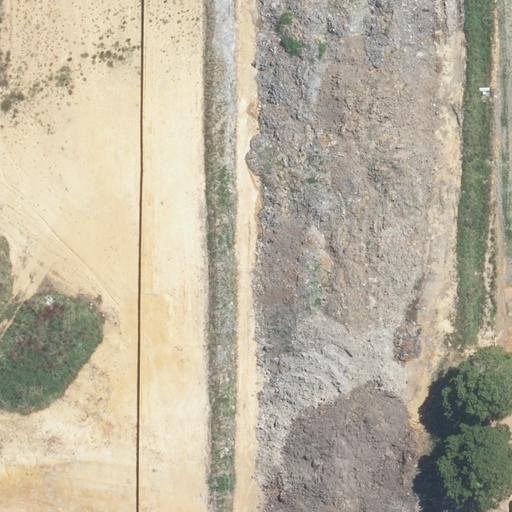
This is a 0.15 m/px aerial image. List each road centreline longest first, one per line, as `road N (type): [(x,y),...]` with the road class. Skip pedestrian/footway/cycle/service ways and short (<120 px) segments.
road 1 (unknown): [(298,511),(297,0)]
road 2 (unknown): [(298,281),(0,231)]
